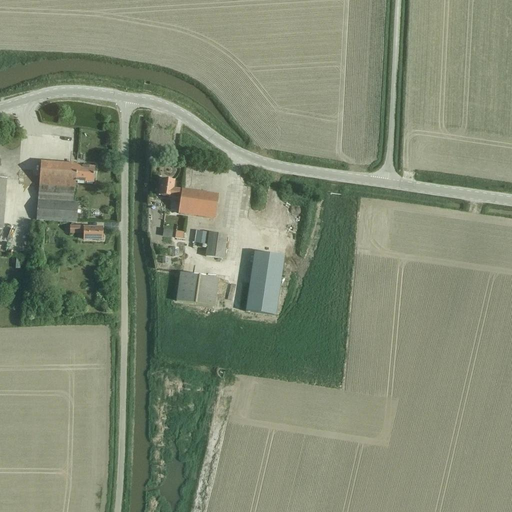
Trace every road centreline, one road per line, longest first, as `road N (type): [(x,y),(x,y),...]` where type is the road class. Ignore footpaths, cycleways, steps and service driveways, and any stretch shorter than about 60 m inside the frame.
road 1 (unclassified): [(115,511),(126,98)]
road 2 (tertiary): [(385,183),(260,163),(177,112),(126,98)]
road 3 (unclassified): [(385,183),(396,0)]
road 4 (tertiary): [(126,98),(63,91),(0,109)]
road 5 (tertiary): [(511,201),(385,183)]
